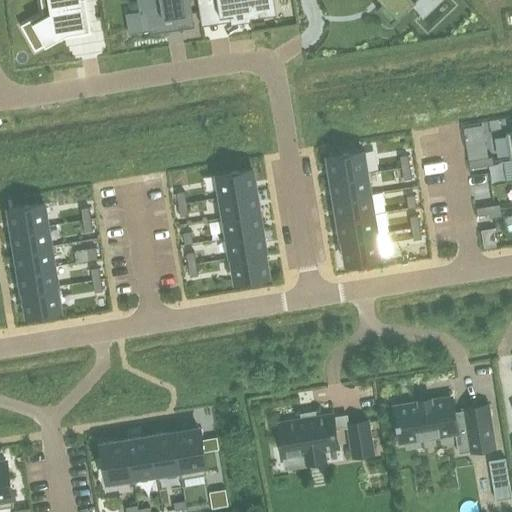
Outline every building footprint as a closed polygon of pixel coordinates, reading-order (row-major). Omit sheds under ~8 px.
[(22,27),(35,50),(65,33),(71,32),(71,36),(91,33),(86,0),(50,0),(52,11),(22,27)] [(139,0),(141,11),(126,13),(129,33),(166,27),(165,19),(193,14),(190,0),(139,0)] [(197,0),(202,25),(204,25),(201,9),(218,6),(220,16),(234,14),(235,19),(248,17),(249,19),(251,19),(250,14),(274,10),(271,0),(197,0)] [(379,0),(373,6),(391,24),(416,0),(379,0)] [(363,151),(328,156),(331,179),(367,173),(363,151)] [(408,154),(400,156),(401,167),(410,166),(408,154)] [(492,156),(480,158),(481,166),(493,164),(492,156)] [(480,158),(468,160),(470,168),(481,166),(480,158)] [(410,166),(401,167),(403,179),(411,178),(410,166)] [(253,169),(217,175),(221,197),(256,191),(253,169)] [(367,173),(331,179),(335,199),(370,193),(367,173)] [(184,191),(176,192),(178,204),(186,203),(184,191)] [(256,191),(221,197),(224,217),(260,211),(256,191)] [(370,193),(335,199),(338,219),(374,213),(370,193)] [(414,195),(406,196),(408,208),(416,206),(414,195)] [(45,203),(9,209),(12,231),(48,225),(45,203)] [(186,203),(178,204),(180,216),(188,214),(186,203)] [(500,204),(488,205),(489,214),(489,218),(502,216),(500,204)] [(488,205),(476,207),(477,215),(489,214),(488,205)] [(89,207),(81,208),(83,220),(91,218),(89,207)] [(260,211),(224,217),(227,237),(263,231),(260,211)] [(374,213),(338,219),(341,239),(377,233),(374,213)] [(417,215),(409,216),(411,228),(419,226),(417,215)] [(91,218),(83,220),(84,231),(93,230),(91,218)] [(48,225),(12,231),(16,251),(51,245),(48,225)] [(419,226),(411,228),(413,239),(421,238),(419,226)] [(191,231),(183,232),(185,244),(193,243),(191,231)] [(263,231),(227,237),(230,257),(266,252),(263,231)] [(377,233),(341,239),(345,262),(381,256),(377,233)] [(51,245),(16,251),(19,271),(55,266),(51,245)] [(95,247),(87,248),(89,260),(97,258),(95,247)] [(194,251),(186,253),(188,264),(196,263),(194,251)] [(266,252),(230,257),(234,280),(270,274),(266,252)] [(196,263),(188,264),(190,276),(198,275),(196,263)] [(55,266),(19,271),(22,292),(58,286),(55,266)] [(99,267),(91,268),(92,280),(101,279),(99,267)] [(101,279),(92,280),(94,292),(102,290),(101,279)] [(58,286),(22,292),(26,314),(62,308),(58,286)] [(420,403),(395,407),(398,421),(396,421),(397,426),(398,426),(401,440),(456,431),(456,429),(467,427),(471,451),(495,447),(487,404),(464,407),(464,410),(453,412),(451,398),(430,401),(430,397),(428,398),(429,401),(421,402),(421,399),(419,399),(420,403)] [(333,413),(278,422),(284,457),(304,453),(306,463),(326,459),(324,450),(339,448),(333,413)] [(369,419),(346,422),(352,457),(374,453),(369,419)] [(199,427),(174,431),(182,478),(207,474),(203,451),(201,439),(199,427)] [(174,431),(150,435),(157,477),(180,474),(181,478),(182,478),(174,431)] [(150,435),(127,438),(134,481),(157,477),(150,435)] [(217,436),(201,439),(203,451),(219,449),(217,436)] [(127,438),(102,443),(109,485),(134,481),(127,438)] [(489,459),(491,473),(507,471),(504,457),(489,459)] [(6,458),(0,459),(0,507),(13,506),(6,458)] [(185,499),(173,502),(174,510),(187,507),(185,499)]
